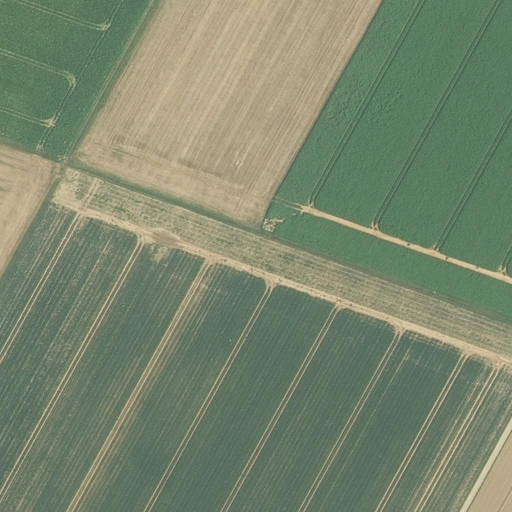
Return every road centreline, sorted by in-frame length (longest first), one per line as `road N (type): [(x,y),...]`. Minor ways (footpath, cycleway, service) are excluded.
road 1 (track): [(68,163),(511,322)]
road 2 (track): [(68,163),(157,0)]
road 3 (track): [(0,282),(68,163)]
